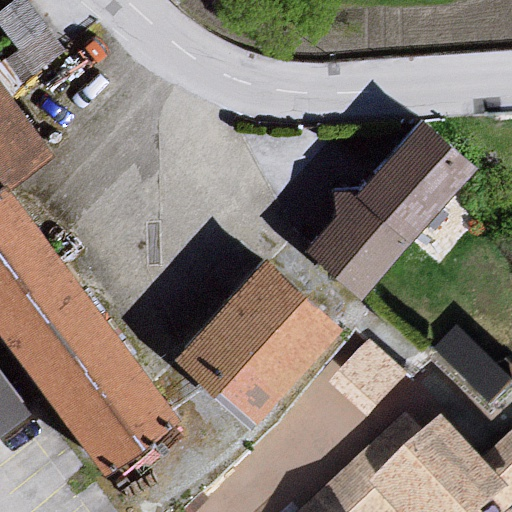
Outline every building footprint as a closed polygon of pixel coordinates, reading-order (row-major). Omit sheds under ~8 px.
[(0,75),(0,187),(10,181),(53,154),(0,75)] [(415,123),(316,235),(363,277),(462,165),(415,123)] [(10,181),(0,187),(0,328),(105,471),(182,415),(10,181)] [(262,260),(181,355),(256,418),(336,323),(262,260)] [(511,374),(463,314),(431,340),(480,402),(511,376),(511,374)] [(332,370),(370,404),(410,360),(371,326),(332,370)] [(0,353),(0,418),(31,398),(0,353)] [(486,433),(437,381),(330,481),(359,511),(502,511),(511,503),(511,488),(472,447),(486,433)] [(359,511),(330,481),(299,511),(359,511)]
